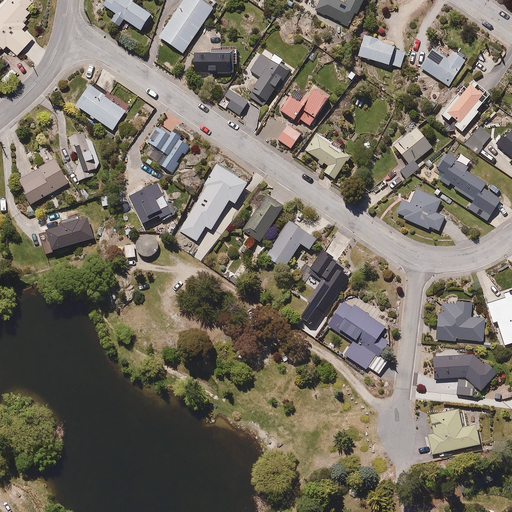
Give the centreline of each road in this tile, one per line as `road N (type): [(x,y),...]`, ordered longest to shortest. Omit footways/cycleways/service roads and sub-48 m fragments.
road 1 (residential): [(64,26),(418,259)]
road 2 (track): [(399,424),(342,366),(200,271),(143,267)]
road 3 (residential): [(418,259),(401,438)]
